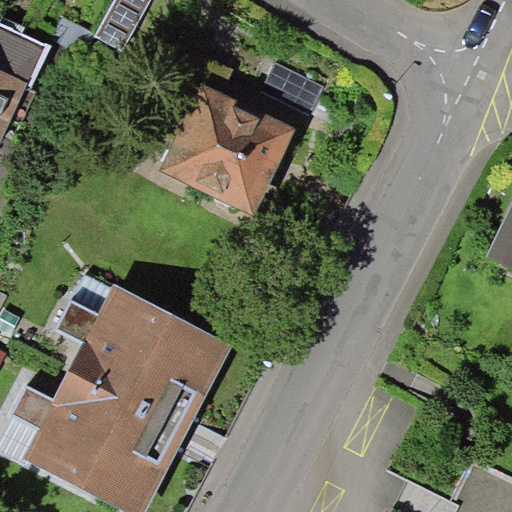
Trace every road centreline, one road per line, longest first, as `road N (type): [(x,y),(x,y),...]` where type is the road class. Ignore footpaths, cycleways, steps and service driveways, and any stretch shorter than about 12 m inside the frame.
road 1 (residential): [(470,74),(255,511)]
road 2 (residential): [(339,0),(470,74)]
